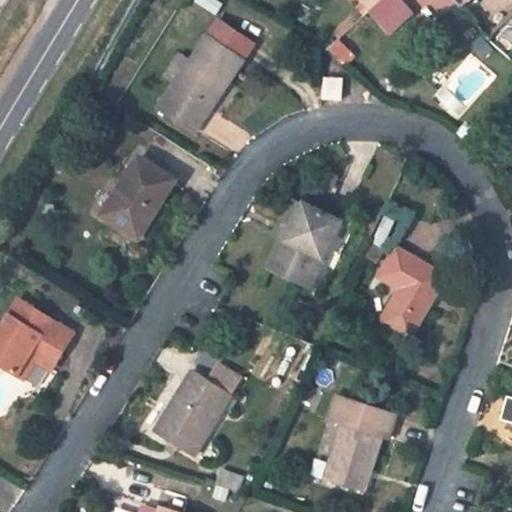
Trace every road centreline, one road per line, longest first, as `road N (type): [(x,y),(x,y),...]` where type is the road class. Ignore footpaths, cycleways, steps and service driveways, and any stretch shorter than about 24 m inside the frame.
road 1 (residential): [(429,511),(481,343),(497,259),(476,188),(425,143),(349,121),(265,154),(59,475)]
road 2 (secondary): [(80,0),(0,132)]
